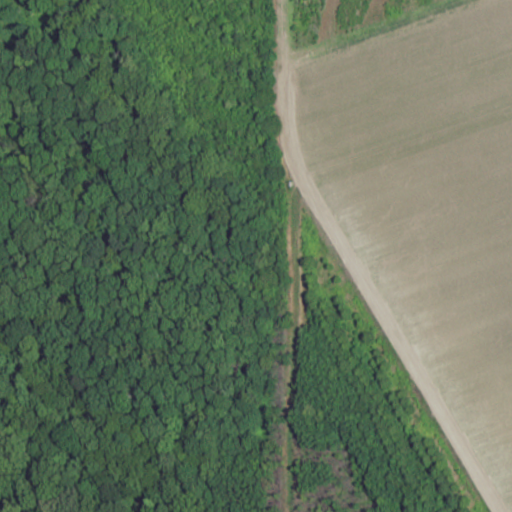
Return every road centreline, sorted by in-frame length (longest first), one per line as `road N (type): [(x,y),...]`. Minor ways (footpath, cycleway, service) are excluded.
road 1 (track): [(276,0),(278,130),(495,511)]
road 2 (track): [(282,511),(278,130)]
